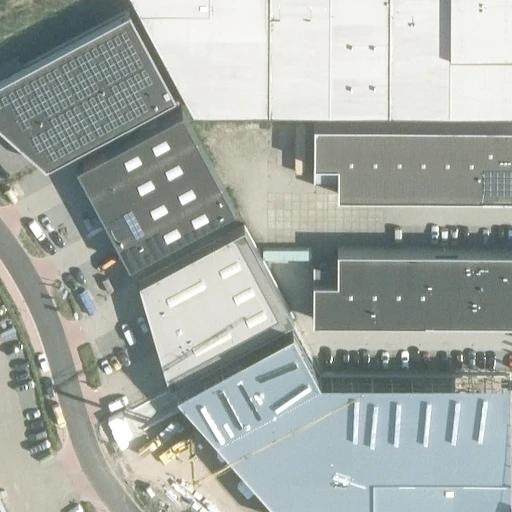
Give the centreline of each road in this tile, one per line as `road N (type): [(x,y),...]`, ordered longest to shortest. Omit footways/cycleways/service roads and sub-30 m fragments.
road 1 (unclassified): [(0,247),(23,276),(103,490),(123,511)]
road 2 (unknown): [(511,340),(308,341)]
